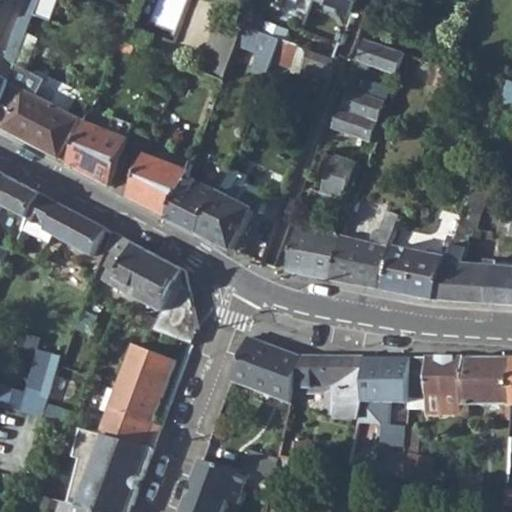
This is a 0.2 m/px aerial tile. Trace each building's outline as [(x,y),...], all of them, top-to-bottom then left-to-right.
[(0,0),(0,111),(11,81),(0,74),(0,3),(1,0),(29,0),(7,61),(17,66),(41,0),(0,0)] [(226,0),(200,70),(227,81),(242,40),(247,26),(252,13),(256,0),(226,0)] [(317,0),(356,15),(361,0),(317,0)] [(252,13),(247,26),(256,29),(260,16),(252,13)] [(156,36),(127,26),(122,41),(151,51),(156,36)] [(256,29),(247,26),(242,40),(278,53),(283,40),(256,29)] [(151,51),(122,41),(119,49),(162,66),(165,57),(151,51)] [(406,54),(368,41),(360,62),(398,76),(406,54)] [(330,57),(314,51),(304,76),(330,85),(339,61),(330,57)] [(330,57),(339,61),(341,55),(332,52),(330,57)] [(0,111),(0,125),(75,165),(91,123),(28,89),(26,88),(11,81),(0,111)] [(393,90),(367,81),(363,93),(383,100),(389,102),(393,90)] [(377,114),(383,100),(363,93),(361,93),(357,104),(346,100),(345,104),(377,114)] [(377,114),(345,104),(343,110),(381,123),(381,122),(376,120),(377,114)] [(381,123),(343,110),(335,130),(373,143),(381,123)] [(75,165),(116,186),(133,141),(91,123),(75,165)] [(133,195),(175,217),(192,175),(193,171),(148,153),(133,195)] [(359,163),(337,155),(325,193),(345,201),(359,163)] [(0,170),(0,268),(8,250),(0,246),(0,222),(7,206),(32,218),(45,194),(0,170)] [(205,233),(243,253),(249,241),(242,237),(257,210),(264,214),(273,197),(250,185),(252,181),(234,173),(231,182),(225,194),(205,233)] [(454,246),(469,249),(471,237),(473,229),(479,229),(482,213),(494,179),(478,174),(454,246)] [(175,217),(205,233),(225,194),(192,175),(175,217)] [(348,202),(345,201),(325,193),(314,189),(309,202),(330,210),(331,209),(345,213),(348,202)] [(45,194),(32,218),(48,227),(47,229),(97,255),(111,229),(45,194)] [(333,282),(380,290),(391,249),(396,239),(404,217),(389,212),(381,234),(375,232),(372,244),(345,237),(345,239),(333,282)] [(35,232),(27,228),(18,249),(25,252),(35,232)] [(288,273),(333,282),(345,239),(299,229),(288,273)] [(479,229),(473,229),(471,237),(481,239),(482,230),(479,229)] [(188,270),(117,232),(109,251),(113,253),(109,266),(111,267),(106,281),(165,311),(188,270)] [(438,302),(490,305),(495,273),(485,272),(486,269),(478,268),(478,266),(465,264),(469,249),(454,246),(450,259),(451,259),(438,302)] [(438,302),(451,259),(450,259),(399,248),(388,292),(438,302)] [(487,261),(486,269),(485,272),(495,273),(499,274),(500,266),(500,262),(487,261)] [(490,305),(511,306),(511,266),(511,267),(511,270),(506,269),(505,267),(500,266),(499,274),(495,273),(490,305)] [(155,330),(194,344),(201,328),(188,270),(165,311),(155,330)] [(304,357),(251,336),(234,382),(293,410),(298,385),(304,357)] [(177,360),(135,344),(103,433),(146,444),(177,360)] [(54,355),(40,351),(31,386),(42,389),(35,414),(44,416),(52,392),(45,389),(54,355)] [(367,357),(368,402),(405,402),(405,356),(367,357)] [(511,356),(466,357),(466,404),(506,404),(506,418),(511,418),(511,356)] [(304,357),(298,385),(313,385),(320,357),(304,357)] [(320,357),(313,385),(326,385),(334,386),(334,380),(345,380),(345,402),(368,402),(367,357),(320,357)] [(413,357),(410,405),(418,407),(418,400),(430,400),(430,416),(451,416),(451,399),(460,399),(460,405),(466,404),(466,357),(413,357)] [(131,511),(156,447),(146,444),(103,433),(85,428),(78,459),(84,461),(73,504),(105,511),(131,511)] [(390,473),(406,478),(409,428),(402,428),(402,434),(397,434),(396,471),(391,470),(390,473)] [(256,478),(205,458),(185,511),(230,511),(233,504),(245,509),(256,478)] [(466,494),(485,499),(485,477),(465,477),(466,494)] [(105,511),(73,504),(65,502),(61,511),(105,511)]
